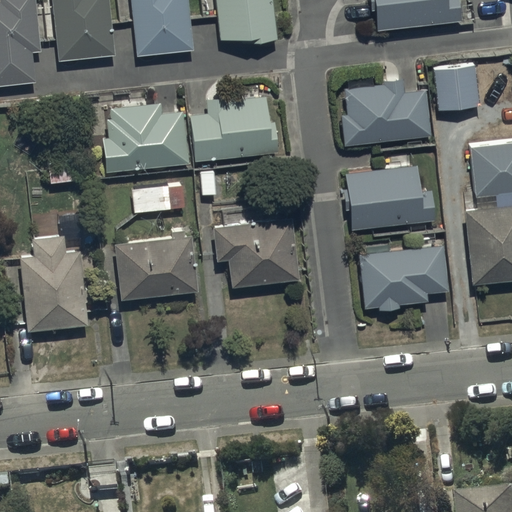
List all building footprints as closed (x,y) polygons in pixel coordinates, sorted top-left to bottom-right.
[(0,0),(0,80),(32,77),(29,46),(38,45),(33,0),(0,0)] [(51,0),(56,54),(113,49),(108,0),(51,0)] [(129,0),(135,50),(191,44),(187,0),(129,0)] [(213,0),(217,34),(242,32),(243,35),(275,31),(271,0),(213,0)] [(372,0),(375,24),(458,17),(456,0),(372,0)] [(476,99),(473,59),(432,63),(436,103),(476,99)] [(339,110),(341,138),(429,129),(426,94),(419,95),(418,86),(403,87),(401,72),(380,75),(380,79),(343,82),(345,109),(339,110)] [(207,108),(189,110),(193,155),(276,147),(273,116),(267,117),(265,92),(206,98),(207,108)] [(104,165),(186,156),(180,106),(160,108),(159,98),(108,103),(109,114),(105,114),(107,132),(101,133),(104,165)] [(472,185),(474,203),(464,203),(470,278),(511,274),(511,134),(468,138),(472,185)] [(73,156),(47,158),(48,177),(74,175),(73,156)] [(415,161),(344,168),(349,224),(432,216),(429,184),(418,185),(415,161)] [(180,180),(130,185),(132,207),(182,203),(180,180)] [(296,271),(289,211),(211,220),(216,254),(226,253),(229,279),(296,271)] [(188,228),(112,237),(119,294),(195,284),(188,228)] [(19,251),(24,323),(84,319),(78,244),(63,245),(62,230),(30,233),(32,250),(19,251)] [(362,302),(376,300),(376,304),(398,302),(398,298),(426,295),(425,287),(446,285),(441,239),(357,248),(362,302)] [(511,511),(511,489),(453,496),(455,511),(511,511)]
